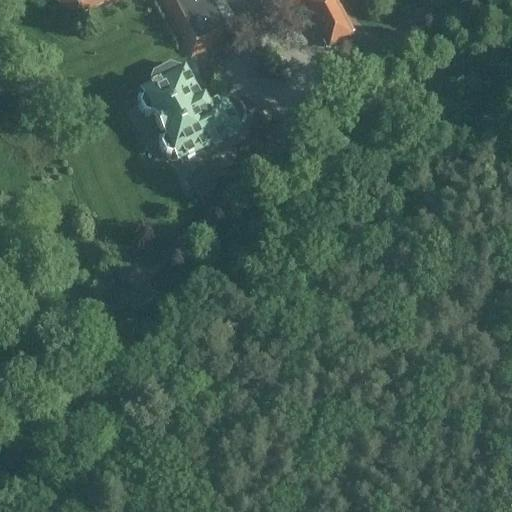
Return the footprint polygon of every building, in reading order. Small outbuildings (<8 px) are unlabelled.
[(59,0),(80,13),(106,0),(164,0),(194,58),(308,1),(332,49),(353,38),(333,0),(59,0)] [(185,72),(145,92),(148,98),(147,98),(146,103),(150,112),(155,114),(156,113),(169,139),(168,139),(166,144),(170,153),(175,155),(176,155),(179,161),(238,131),(224,102),(209,109),(204,100),(200,102),(185,72)] [(162,165),(144,136),(154,130),(140,107),(121,119),(154,171),(162,165)] [(241,144),(220,155),(225,165),(234,161),(245,151),(241,144)] [(215,163),(188,177),(199,200),(214,186),(211,181),(222,175),(215,163)]
